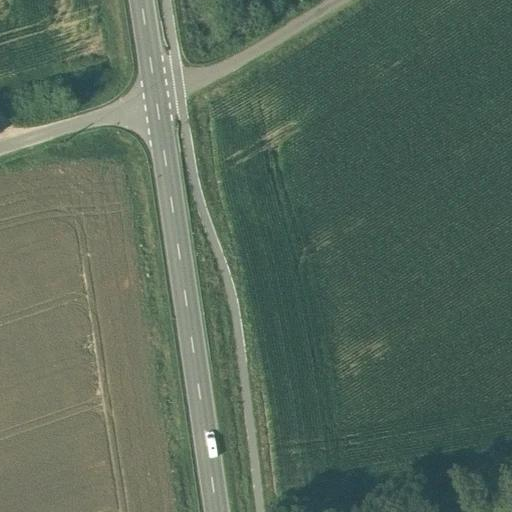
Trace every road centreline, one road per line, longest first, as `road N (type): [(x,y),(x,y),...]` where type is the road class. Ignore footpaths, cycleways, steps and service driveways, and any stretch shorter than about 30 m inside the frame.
road 1 (secondary): [(216,511),(155,100)]
road 2 (unclassified): [(155,100),(339,0)]
road 3 (unclassified): [(0,147),(155,100)]
